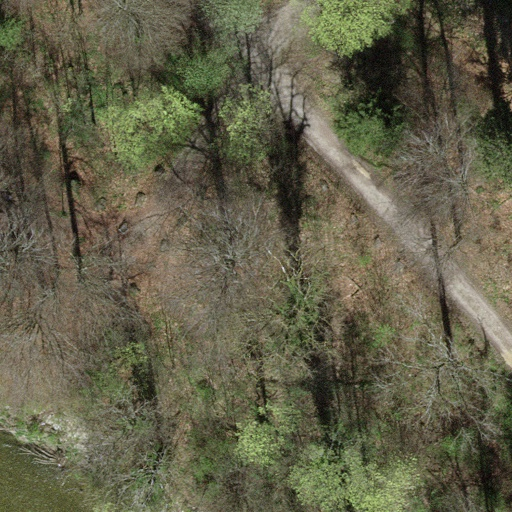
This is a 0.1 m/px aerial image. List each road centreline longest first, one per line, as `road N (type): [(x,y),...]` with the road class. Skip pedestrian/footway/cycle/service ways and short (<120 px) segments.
road 1 (track): [(191,0),(266,65),(511,341)]
road 2 (track): [(315,0),(126,269)]
